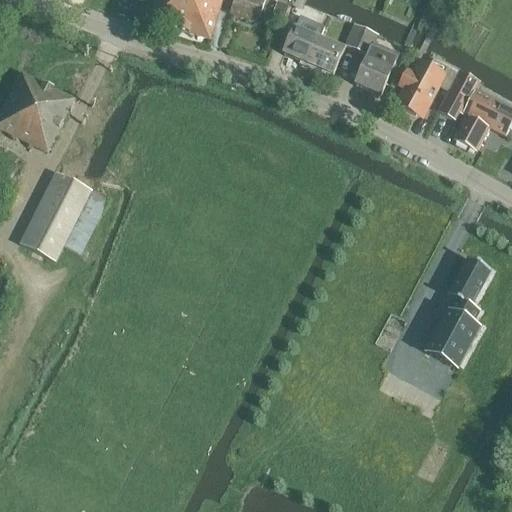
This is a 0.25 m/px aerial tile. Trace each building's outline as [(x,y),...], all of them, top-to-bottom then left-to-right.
[(207,41),(209,42),(221,0),(157,0),(150,24),(207,41)] [(235,0),(230,16),(257,25),(264,2),(257,0),(235,0)] [(284,23),(295,28),(304,8),(294,3),(284,23)] [(277,5),(272,21),(283,24),(288,8),(277,5)] [(283,57),(308,68),(319,42),(320,42),(325,32),(315,27),(310,38),(294,31),(283,57)] [(346,48),(368,58),(355,88),(380,99),(398,57),(374,47),(377,38),(354,28),(346,48)] [(319,42),(308,68),(333,78),(344,52),(320,42),(319,42)] [(398,106),(403,109),(402,113),(415,119),(416,116),(422,119),(437,90),(448,95),(459,74),(434,61),(428,72),(418,67),(412,79),(408,77),(401,90),(405,92),(398,106)] [(455,124),(459,116),(466,120),(454,143),(476,155),(488,131),(505,140),(511,126),(511,111),(476,93),(480,86),(459,75),(441,107),(437,115),(455,124)] [(0,119),(0,129),(11,135),(9,137),(47,156),(74,103),(22,76),(0,119)] [(110,204),(91,194),(56,176),(20,248),(55,266),(63,250),(82,259),(110,204)] [(490,274),(469,263),(449,300),(458,304),(452,315),(448,313),(426,355),(457,372),(480,330),(472,326),(478,314),(471,310),(490,274)]
